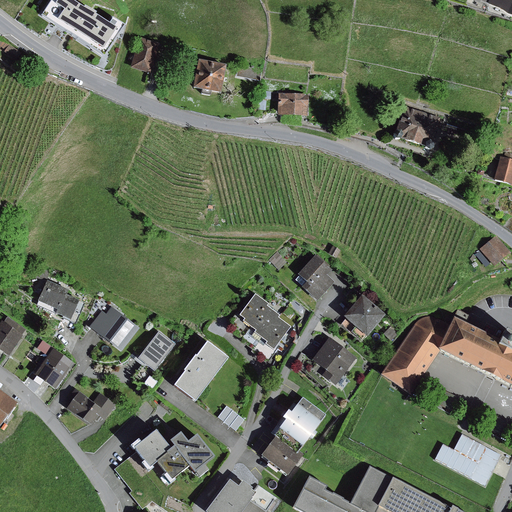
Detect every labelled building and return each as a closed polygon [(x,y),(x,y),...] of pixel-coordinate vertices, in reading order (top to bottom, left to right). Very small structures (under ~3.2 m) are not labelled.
[(51,0),(41,15),(104,57),(125,24),(113,17),(109,22),(95,14),(97,12),(85,5),(84,7),(74,0),(51,0)] [(511,0),(481,0),(482,0),(488,3),(488,4),(500,8),(508,14),(511,15),(511,0)] [(160,43),(140,37),(130,68),(150,74),(160,43)] [(16,61),(21,53),(0,38),(0,46),(5,50),(4,52),(16,61)] [(226,65),(198,60),(193,87),(222,93),(226,65)] [(13,63),(10,67),(18,74),(22,69),(13,63)] [(238,64),(236,77),(260,81),(262,68),(238,64)] [(309,95),(279,94),(278,115),(307,116),(309,95)] [(440,118),(403,107),(397,130),(393,135),(396,138),(401,138),(425,147),(430,150),(434,147),(434,142),(440,118)] [(511,159),(501,157),(494,180),(510,185),(510,186),(511,186),(511,159)] [(511,253),(496,236),(480,249),(494,267),(511,253)] [(341,251),(333,246),(328,254),(336,259),(341,251)] [(279,271),(287,263),(282,258),(282,257),(277,252),(269,261),(279,271)] [(332,270),(316,255),(298,274),(307,282),(302,288),(317,301),(335,282),(327,275),(332,270)] [(35,278),(47,281),(49,270),(37,267),(35,278)] [(68,290),(47,281),(36,306),(63,316),(63,318),(76,324),(85,305),(79,302),(79,300),(67,295),(68,290)] [(269,304),(255,294),(240,316),(244,319),(243,321),(256,330),(254,332),(267,342),(265,344),(274,350),(291,327),(278,318),(280,315),(267,306),(269,304)] [(386,315),(362,295),(345,317),(368,337),(386,315)] [(139,328),(112,307),(106,314),(101,311),(89,328),(121,352),(139,328)] [(4,322),(2,321),(0,323),(0,350),(9,356),(23,336),(22,335),(26,330),(8,317),(4,322)] [(483,331),(454,317),(450,325),(437,319),(432,317),(427,317),(421,319),(415,324),(381,374),(410,395),(441,351),(492,376),(511,385),(511,331),(506,328),(500,340),(483,331)] [(398,334),(391,327),(384,334),(391,342),(398,334)] [(175,344),(158,332),(138,358),(155,371),(175,344)] [(357,358),(330,338),(312,360),(326,370),(322,375),(335,386),(357,358)] [(51,347),(42,341),(38,346),(47,352),(51,347)] [(229,358),(207,342),(197,356),(195,355),(183,371),(185,372),(173,387),(195,403),(229,358)] [(74,363),(53,349),(34,375),(55,390),(74,363)] [(143,392),(128,381),(117,397),(131,408),(143,392)] [(0,425),(18,403),(0,389),(0,425)] [(93,403),(75,389),(69,397),(73,400),(67,409),(92,425),(99,416),(104,420),(116,405),(100,393),(93,403)] [(441,390),(434,403),(451,411),(458,398),(441,390)] [(326,415),(303,398),(297,406),(293,403),(271,433),(276,437),(261,456),(288,476),(303,455),(299,451),(326,415)] [(245,420),(227,407),(218,418),(236,432),(245,420)] [(493,415),(487,428),(504,436),(510,423),(493,415)] [(156,430),(134,448),(150,468),(157,462),(172,480),(190,466),(195,473),(199,478),(209,470),(205,465),(215,457),(197,434),(188,441),(181,432),(170,441),(174,446),(171,448),(156,430)] [(443,445),(435,461),(485,487),(502,456),(461,434),(454,450),(443,445)] [(462,511),(452,506),(451,508),(370,466),(350,503),(344,499),(333,493),(332,494),(325,490),(328,486),(309,477),(292,509),(297,511),(462,511)] [(238,486),(229,479),(203,511),(242,511),(252,500),(267,511),(275,499),(258,487),(255,491),(252,489),(253,488),(242,480),(238,486)]
